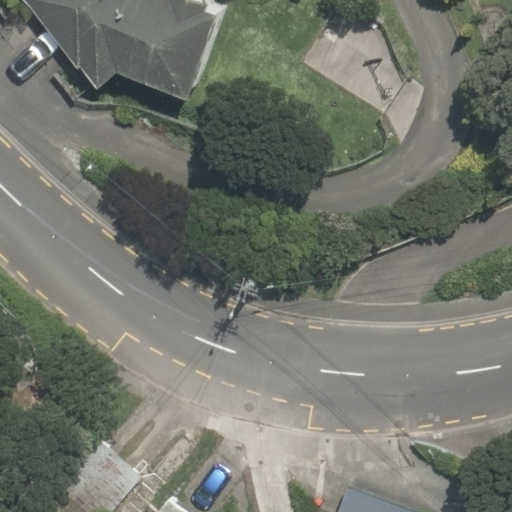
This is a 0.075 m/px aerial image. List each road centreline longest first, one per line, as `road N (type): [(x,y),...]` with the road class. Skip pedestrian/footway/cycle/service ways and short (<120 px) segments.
road 1 (tertiary): [(268,362),(103,270),(0,177)]
road 2 (tertiary): [(511,357),(405,374),(268,362)]
road 3 (residential): [(268,362),(459,511)]
